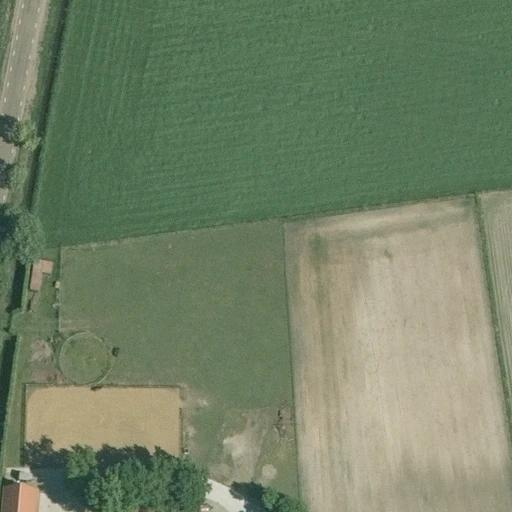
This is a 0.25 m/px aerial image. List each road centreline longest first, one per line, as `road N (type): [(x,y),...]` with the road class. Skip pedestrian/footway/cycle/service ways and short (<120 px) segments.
road 1 (unclassified): [(0,180),(32,0)]
road 2 (unknown): [(231,511),(212,489),(154,474),(112,485),(74,511)]
